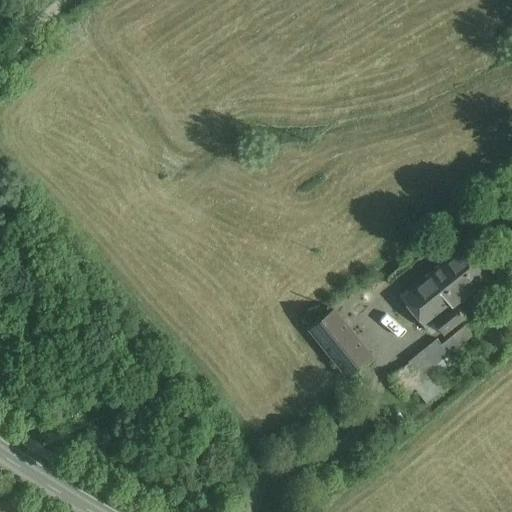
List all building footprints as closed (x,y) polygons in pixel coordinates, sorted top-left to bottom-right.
[(463,245),(400,297),(426,328),(433,322),(455,304),(489,277),(463,245)] [(455,304),(433,322),(444,335),(466,317),(455,304)] [(335,311),(310,330),(347,376),(371,357),(335,311)] [(461,329),(443,343),(450,353),(472,336),(464,326),(461,329)] [(437,339),(408,362),(423,382),(434,374),(438,371),(434,366),(448,355),(441,345),(437,339)] [(423,382),(408,362),(389,376),(403,397),(414,388),(426,403),(445,389),(434,374),(423,382)]
